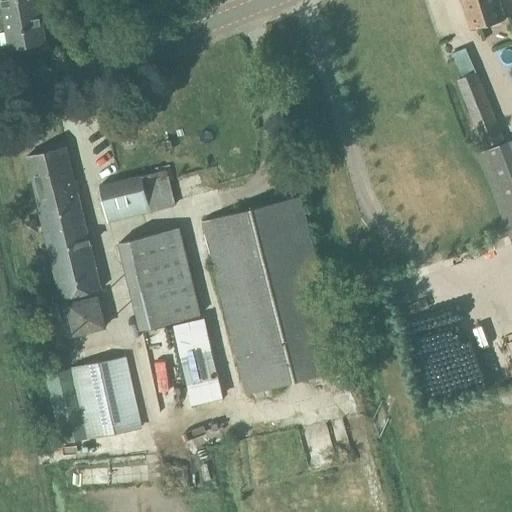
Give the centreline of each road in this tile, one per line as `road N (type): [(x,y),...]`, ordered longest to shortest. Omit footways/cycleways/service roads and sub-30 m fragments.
road 1 (track): [(511,313),(434,277),(376,225),(298,0)]
road 2 (tertiary): [(0,103),(274,0)]
road 3 (track): [(384,511),(367,451),(449,284)]
